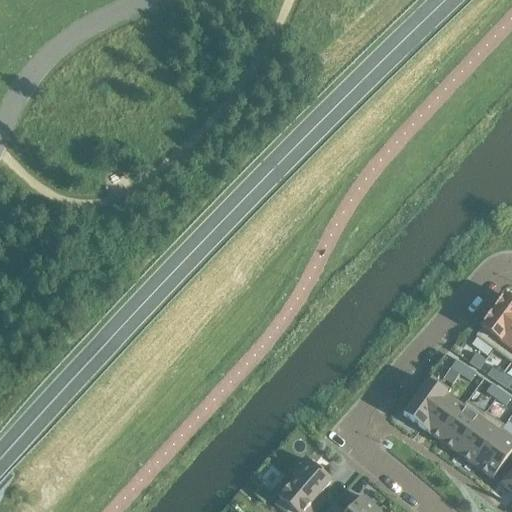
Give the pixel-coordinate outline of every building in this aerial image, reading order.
[(511,326),(511,302),(505,297),(475,338),(494,351),(511,326)] [(511,326),(494,351),(511,365),(511,363),(511,326)] [(485,363),(475,356),(469,364),(479,371),(485,363)] [(460,376),(466,368),(456,361),(450,370),(460,376)] [(470,383),(476,375),(466,368),(460,376),(470,383)] [(497,383),(503,375),(493,368),(487,376),(497,383)] [(511,382),(511,381),(503,375),(497,383),(507,390),(511,382)] [(421,430),(445,396),(446,397),(450,391),(431,377),(403,416),(421,430)] [(501,392),(492,385),(486,394),(496,401),(501,392)] [(505,408),(511,399),(501,392),(496,401),(505,408)] [(438,441),(462,408),(446,397),(445,396),(421,430),(430,436),(438,441)] [(456,454),(484,416),(484,415),(466,402),(462,408),(438,441),(456,454)] [(474,467),(500,430),(502,431),(504,427),(485,413),(484,415),(484,416),(456,454),(474,467)] [(492,480),(511,453),(511,438),(502,431),(500,430),(474,467),(492,480)] [(331,483),(305,461),(292,476),(296,479),(274,505),(281,511),(311,511),(308,509),(331,483)] [(511,495),(511,472),(501,485),(511,495)] [(377,511),(362,498),(349,511),(339,511),(334,507),(329,511),(377,511)]
